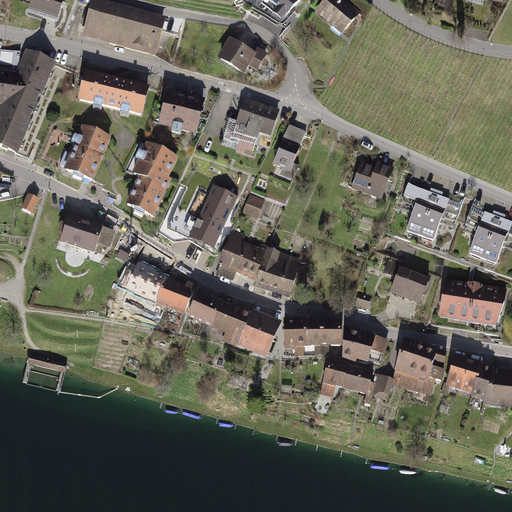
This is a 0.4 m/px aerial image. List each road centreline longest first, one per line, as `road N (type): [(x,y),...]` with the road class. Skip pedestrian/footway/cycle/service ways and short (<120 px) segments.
road 1 (residential): [(511,351),(398,335),(231,290),(0,162)]
road 2 (residential): [(0,31),(294,103)]
road 3 (residential): [(294,103),(511,199)]
road 4 (residential): [(294,103),(290,58),(261,33),(118,0)]
road 5 (residential): [(511,53),(428,31),(377,0)]
